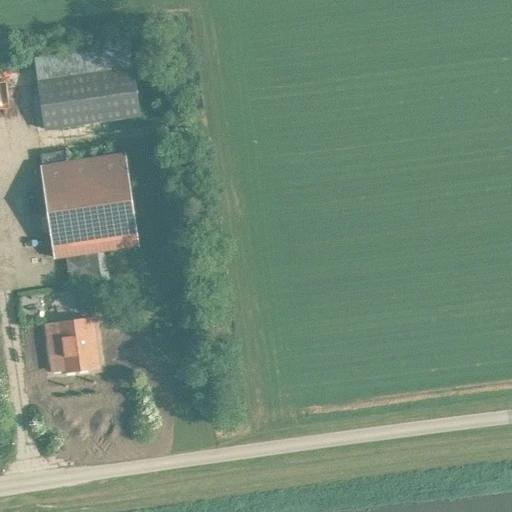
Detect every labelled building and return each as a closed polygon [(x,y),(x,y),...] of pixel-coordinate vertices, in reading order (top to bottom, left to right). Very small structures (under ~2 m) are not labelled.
[(32,55),(36,81),(131,67),(128,41),(32,55)] [(131,67),(36,81),(44,130),(139,116),(131,67)] [(40,167),(54,259),(136,247),(122,155),(40,167)] [(100,283),(96,253),(64,257),(69,287),(90,284),(100,283)] [(56,341),(46,342),(51,372),(61,371),(61,373),(98,368),(90,319),(54,325),(56,341)]
